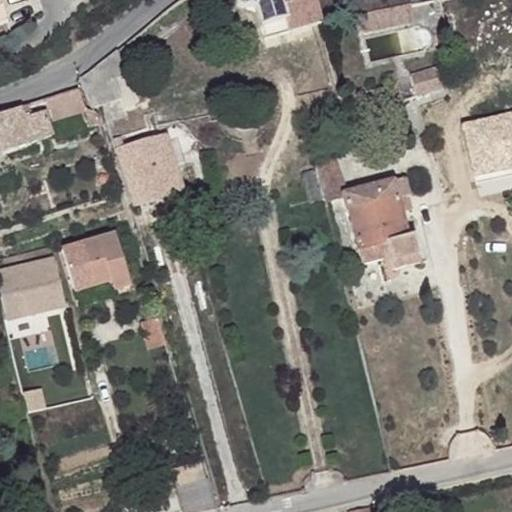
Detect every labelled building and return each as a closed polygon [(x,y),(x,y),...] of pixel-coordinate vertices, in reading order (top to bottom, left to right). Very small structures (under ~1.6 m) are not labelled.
[(0,0),(0,24),(8,22),(1,0),(0,0)] [(312,0),(232,0),(234,5),(240,5),(246,4),(253,7),(262,39),(309,28),(319,26),(312,0)] [(427,0),(416,1),(418,26),(405,27),(406,46),(446,43),(441,0),(427,0)] [(411,6),(360,16),(364,32),(414,22),(411,6)] [(114,53),(85,77),(95,105),(104,102),(106,107),(118,104),(130,99),(114,53)] [(441,89),(436,70),(410,77),(415,97),(441,89)] [(85,77),(77,83),(88,107),(95,105),(85,77)] [(76,93),(43,103),(50,123),(90,112),(83,108),(76,93)] [(130,99),(118,104),(120,111),(133,107),(130,99)] [(95,105),(88,107),(90,112),(95,110),(106,107),(104,102),(95,105)] [(18,110),(0,115),(0,157),(29,147),(21,120),(18,110)] [(475,183),(511,174),(511,112),(461,125),(475,183)] [(41,113),(21,120),(29,147),(48,141),(41,113)] [(120,140),(109,143),(113,154),(123,151),(120,140)] [(123,151),(113,154),(130,208),(180,194),(165,140),(123,151)] [(348,192),(335,155),(315,164),(325,206),(343,199),(341,194),(348,192)] [(313,172),(300,175),(308,205),(321,201),(313,172)] [(407,196),(403,179),(348,192),(341,194),(343,199),(346,210),(360,265),(381,260),(378,246),(386,244),(393,271),(418,264),(412,236),(406,238),(400,212),(396,199),(407,196)] [(410,209),(407,196),(396,199),(400,212),(410,209)] [(113,238),(59,253),(71,294),(107,284),(110,294),(128,289),(113,238)] [(0,273),(0,305),(4,324),(63,310),(51,261),(0,273)] [(107,284),(71,294),(74,304),(110,294),(107,284)] [(153,318),(140,321),(148,351),(162,347),(153,318)] [(27,416),(44,412),(39,392),(22,397),(27,416)] [(203,480),(174,486),(179,511),(187,511),(186,503),(193,501),(196,511),(208,511),(211,511),(203,480)] [(196,511),(193,501),(186,503),(187,511),(196,511)]
